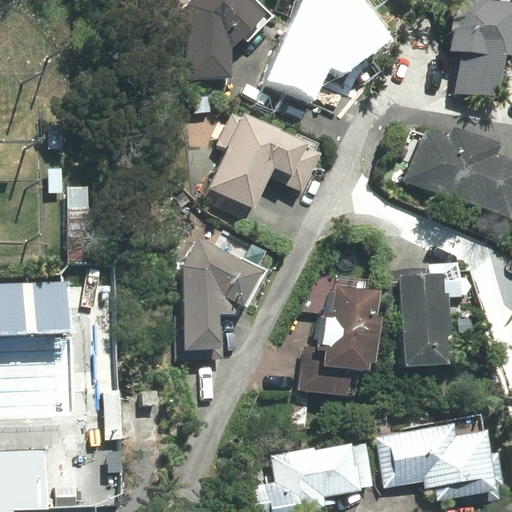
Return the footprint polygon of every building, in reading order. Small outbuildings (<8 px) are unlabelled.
[(191,0),(178,13),(181,86),(223,84),(222,55),(253,23),(229,0),(191,0)] [(371,45),(336,0),(306,0),(298,6),(264,85),(299,100),(314,65),(324,57),(336,72),(371,45)] [(481,0),(480,0),(448,0),(441,60),(452,61),(448,99),(490,104),(494,63),(503,64),(509,14),(480,11),(481,0)] [(61,84),(44,85),(45,116),(62,116),(61,84)] [(316,162),(226,118),(211,149),(223,155),(203,196),(246,217),(263,182),(298,199),(316,162)] [(65,127),(45,127),(46,158),(66,157),(65,127)] [(421,133),(400,182),(499,223),(511,191),(511,174),(486,163),(491,152),(447,134),(443,142),(421,133)] [(60,172),(41,172),(41,200),(60,200),(60,172)] [(94,188),(64,188),(63,255),(93,256),(94,188)] [(174,272),(177,356),(225,360),(220,315),(237,315),(241,307),(248,308),(269,271),(200,238),(174,272)] [(423,271),(381,272),(382,323),(392,322),(394,373),(438,372),(438,346),(443,346),(441,283),(423,284),(423,271)] [(65,285),(0,287),(0,340),(67,339),(65,285)] [(361,326),(366,302),(325,294),(313,353),(300,350),(291,393),(340,402),(345,377),(358,379),(368,328),(361,326)] [(115,396),(97,396),(98,445),(123,445),(123,435),(132,435),(132,403),(115,403),(115,396)] [(443,427),(370,439),(379,494),(416,487),(419,502),(469,493),(471,505),(498,501),(490,455),(479,457),(475,436),(445,441),(443,427)] [(366,494),(358,448),(267,463),(271,486),(236,492),(239,511),(316,511),(315,502),(366,494)] [(42,511),(41,458),(0,459),(0,511),(42,511)]
